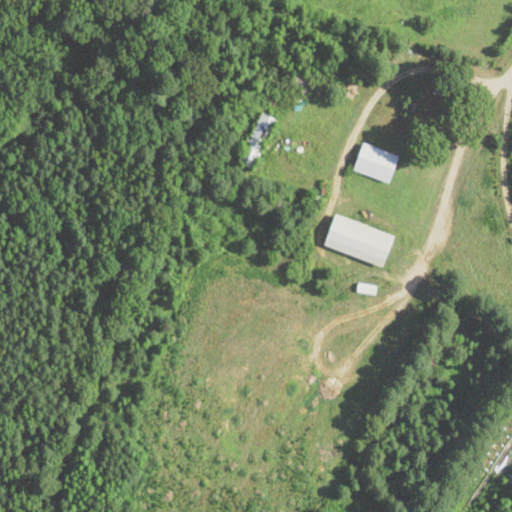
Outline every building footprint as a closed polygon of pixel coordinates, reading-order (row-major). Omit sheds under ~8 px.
[(431,24),(428,28),(422,22),(425,19),(431,24)] [(441,96),(440,102),(432,100),(433,94),(441,96)] [(419,103),(413,112),(407,108),(412,98),(419,103)] [(252,169),(237,161),(262,112),(278,120),(252,169)] [(399,156),(389,183),(353,170),(363,143),(399,156)] [(284,191),(278,206),(270,203),(276,188),(284,191)] [(321,196),(315,211),(306,208),(311,193),(321,196)] [(394,236),(383,267),(325,246),(336,215),(394,236)] [(357,282),(356,289),(376,292),(377,285),(357,282)] [(427,313),(424,319),(419,317),(422,310),(427,313)]
